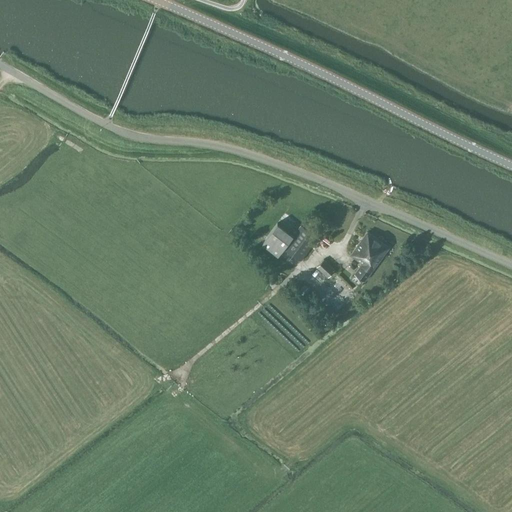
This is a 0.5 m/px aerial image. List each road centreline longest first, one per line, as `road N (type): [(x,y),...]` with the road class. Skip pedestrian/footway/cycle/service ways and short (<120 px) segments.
road 1 (unclassified): [(511,267),(276,164),(132,137),(0,65)]
road 2 (tertiary): [(511,166),(153,0)]
